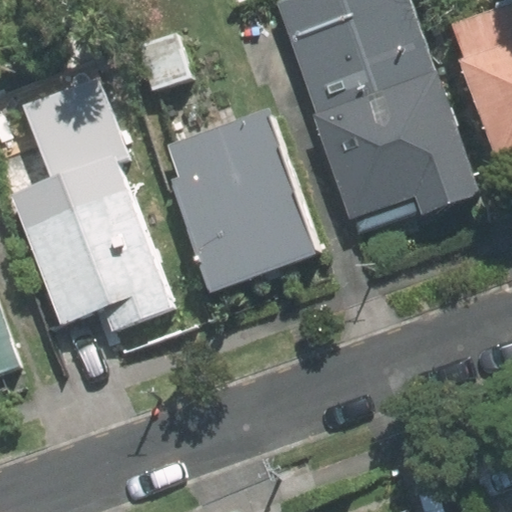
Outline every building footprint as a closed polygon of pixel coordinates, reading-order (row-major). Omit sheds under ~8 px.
[(511,18),(474,32),(486,66),(480,68),(511,158),(511,18)] [(188,36),(147,50),(163,96),(204,82),(188,36)] [(453,78),(440,43),(391,60),(389,54),(342,70),(344,77),(322,86),(334,118),(328,121),(364,224),(370,221),(374,234),(436,212),(438,218),(499,197),(456,76),(453,78)] [(72,201),(30,215),(70,328),(115,313),(123,335),(185,314),(146,196),(139,199),(130,175),(142,171),(118,101),(71,118),(91,173),(65,181),(72,201)] [(191,184),(184,187),(223,298),(331,260),(282,117),(180,152),(191,184)] [(0,384),(33,373),(0,274),(0,384)]
